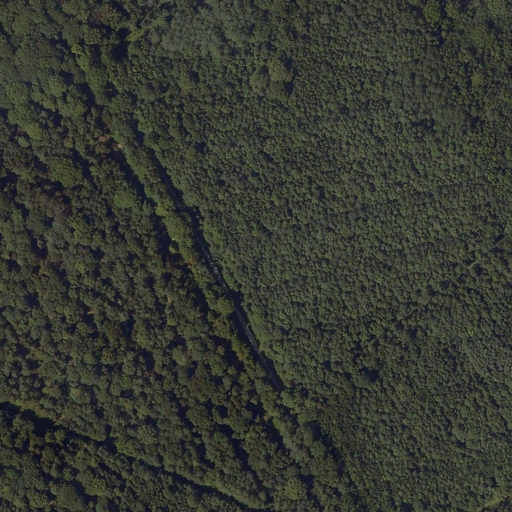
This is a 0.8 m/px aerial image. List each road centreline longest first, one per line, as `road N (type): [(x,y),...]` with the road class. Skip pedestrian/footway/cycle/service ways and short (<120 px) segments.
road 1 (track): [(47,0),(312,501),(308,511)]
road 2 (track): [(352,511),(105,51)]
road 3 (track): [(263,511),(0,402)]
road 4 (track): [(511,233),(295,404)]
road 5 (track): [(193,0),(83,65),(0,102)]
